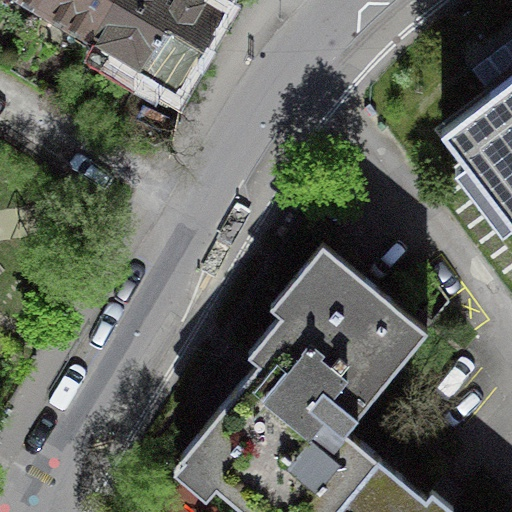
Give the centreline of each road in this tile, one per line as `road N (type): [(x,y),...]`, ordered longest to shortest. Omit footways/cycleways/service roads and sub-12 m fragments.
road 1 (residential): [(23,511),(200,220)]
road 2 (residential): [(200,220),(270,92),(340,11)]
road 3 (residential): [(200,220),(0,96)]
